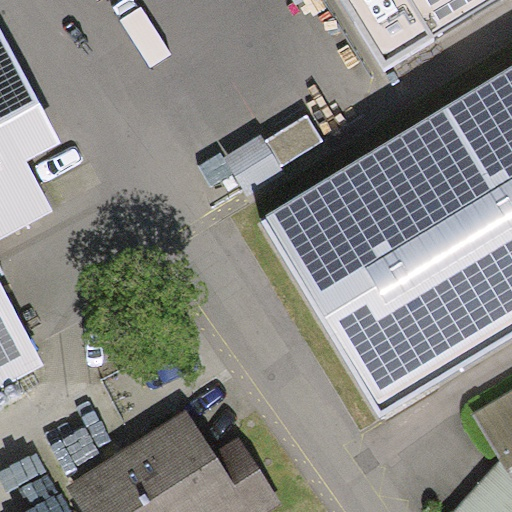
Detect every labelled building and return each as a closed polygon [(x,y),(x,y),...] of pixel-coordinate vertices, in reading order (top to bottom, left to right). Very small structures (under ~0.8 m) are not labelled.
[(335,0),(345,15),(369,0),(335,0)] [(0,212),(35,194),(7,142),(43,123),(0,44),(0,212)] [(511,77),(264,224),(381,420),(511,342),(511,77)] [(272,162),(251,130),(222,148),(243,181),(272,162)] [(0,294),(0,359),(27,345),(0,294)] [(509,471),(511,475),(511,401),(478,422),(509,471)] [(197,511),(230,492),(202,447),(175,404),(70,470),(95,511),(197,511)] [(202,447),(230,492),(239,506),(269,488),(231,428),(202,447)] [(511,511),(511,475),(509,471),(457,511),(511,511)]
